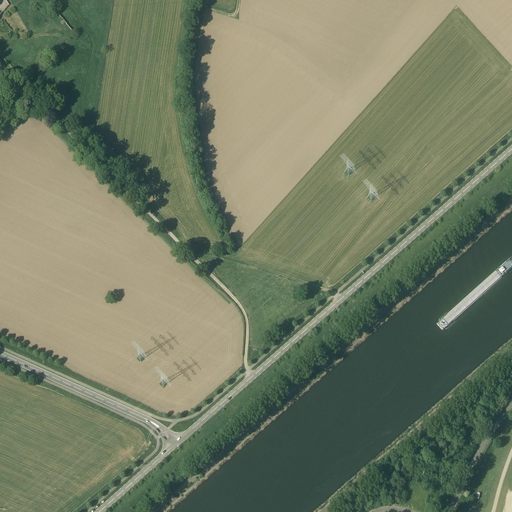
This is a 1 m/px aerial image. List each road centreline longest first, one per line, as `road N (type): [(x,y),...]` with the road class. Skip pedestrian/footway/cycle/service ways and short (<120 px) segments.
road 1 (secondary): [(176,443),(511,149)]
road 2 (track): [(237,0),(232,15),(206,7),(201,13),(191,92),(203,167),(234,258)]
road 3 (track): [(180,245),(0,63)]
road 4 (secondary): [(176,443),(145,419),(0,353)]
road 5 (track): [(247,370),(242,308),(180,245)]
road 6 (unclassified): [(448,511),(511,400)]
